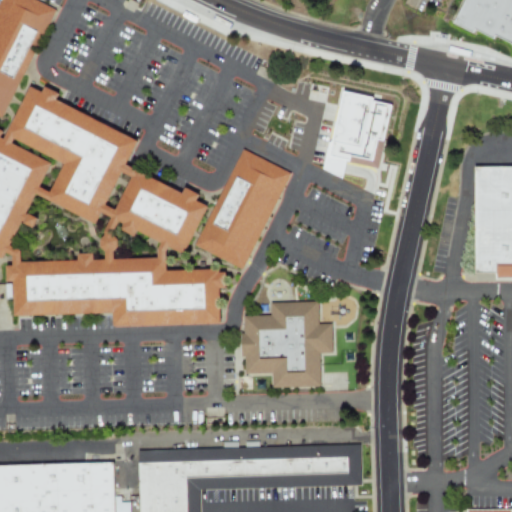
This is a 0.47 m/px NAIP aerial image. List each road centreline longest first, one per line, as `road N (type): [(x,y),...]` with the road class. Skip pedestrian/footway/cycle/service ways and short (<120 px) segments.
road 1 (residential): [(392,511),(388,363),(396,287),(450,69)]
road 2 (tertiary): [(511,81),(330,42),(225,0)]
